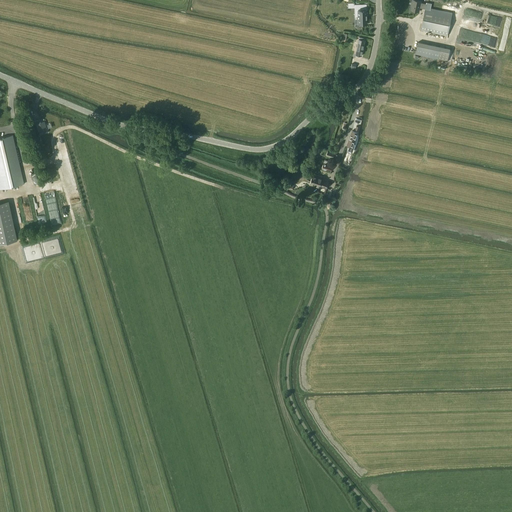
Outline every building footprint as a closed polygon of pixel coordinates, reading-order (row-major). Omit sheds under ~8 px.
[(347,0),(348,8),(355,8),(355,10),(356,24),(367,23),(366,5),(355,5),(354,0),(347,0)] [(411,10),(419,11),(420,8),(425,9),(426,7),(426,4),(421,3),(421,1),(415,0),(412,0),(412,3),(411,10)] [(447,35),(452,13),(426,7),(425,9),(421,30),(447,35)] [(359,37),(358,44),(356,54),(362,55),(365,38),(359,37)] [(410,42),(407,41),(405,51),(404,53),(412,55),(415,41),(410,40),(410,42)] [(450,49),(440,47),(418,42),(416,54),(447,60),(450,49)] [(42,117),(37,118),(40,131),(44,129),(45,133),(51,131),(48,119),(43,120),(42,117)] [(352,130),(347,145),(351,147),(349,150),(352,151),(355,144),(353,144),(357,132),(352,130)] [(13,135),(0,137),(0,189),(24,184),(13,135)] [(66,149),(64,142),(57,144),(59,151),(66,149)] [(59,156),(70,204),(79,202),(68,154),(59,156)] [(332,166),(328,164),(329,161),(325,160),(322,168),(330,171),(332,166)] [(323,179),(313,175),(310,184),(314,185),(314,184),(320,187),(320,186),(327,188),(329,182),(322,180),(323,179)] [(285,188),(292,190),(294,184),(286,182),(286,184),(285,188)] [(56,190),(46,192),(52,227),(62,225),(56,190)] [(0,244),(19,241),(12,201),(0,202),(0,244)] [(46,257),(63,253),(60,238),(43,242),(46,257)]
